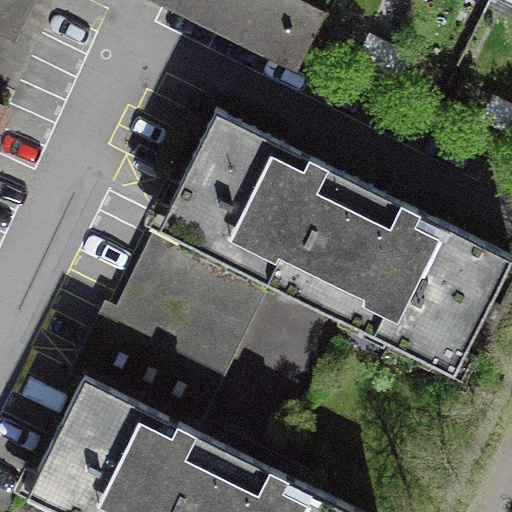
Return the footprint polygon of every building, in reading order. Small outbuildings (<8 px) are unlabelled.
[(0,0),(0,22),(6,25),(18,0),(0,0)] [(306,0),(168,0),(299,65),(326,10),(306,0)] [(216,107),(162,215),(268,268),(277,272),(284,266),(347,297),(397,197),(302,149),(216,107)] [(338,135),(332,153),(397,176),(403,159),(338,135)] [(397,197),(347,297),(347,307),(432,349),(439,343),(461,353),(511,253),(459,227),(397,197)] [(268,268),(162,215),(110,320),(216,373),(268,268)] [(177,417),(85,372),(32,479),(100,511),(245,511),(270,463),(177,417)] [(370,511),(319,487),(270,463),(245,511),(370,511)]
